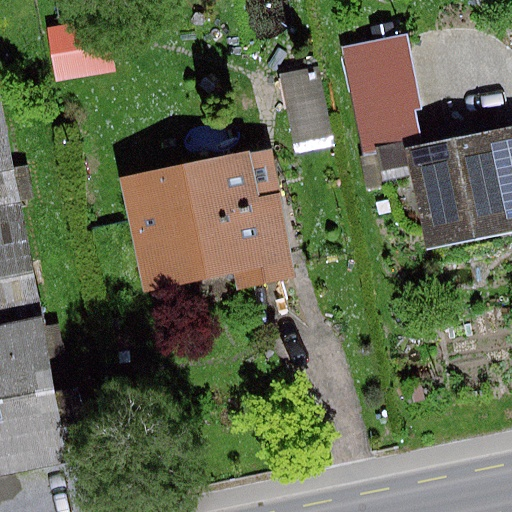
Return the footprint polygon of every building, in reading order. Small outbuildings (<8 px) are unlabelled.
[(112,20),(53,29),(61,81),(120,72),(112,20)] [(414,32),(345,47),(368,152),(429,139),(423,109),(431,108),(425,83),(414,32)] [(0,338),(52,328),(0,70),(0,338)] [(319,70),(279,77),(286,118),(293,117),(299,149),(332,144),(319,70)] [(511,130),(416,149),(433,244),(511,229),(511,130)] [(282,147),(130,172),(149,288),(245,272),(248,290),(305,280),(282,147)] [(0,480),(80,464),(52,328),(0,338),(0,480)]
